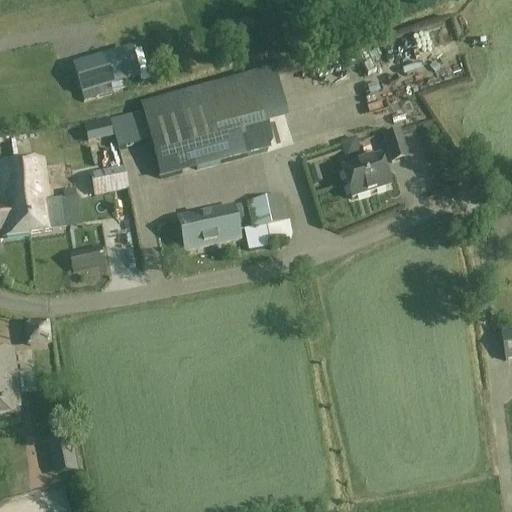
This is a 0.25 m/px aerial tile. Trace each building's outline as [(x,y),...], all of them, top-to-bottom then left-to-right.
[(481,13),(465,15),(466,25),(482,24),(481,13)] [(444,23),(414,33),(424,60),(453,50),(444,23)] [(132,49),(73,66),(81,96),(140,79),(141,83),(149,81),(143,61),(136,63),(132,49)] [(160,182),(247,157),(270,150),(269,148),(273,147),(267,128),(289,122),(274,72),(198,95),(198,97),(162,108),(160,106),(108,121),(117,151),(148,143),(160,182)] [(110,128),(101,130),(104,149),(113,148),(110,128)] [(400,133),(399,133),(384,138),(382,139),(391,165),(409,159),(400,133)] [(389,188),(379,157),(341,170),(351,200),(389,188)] [(0,232),(1,239),(65,230),(60,200),(48,202),(42,159),(0,165),(0,232)] [(122,168),(89,174),(94,198),(127,191),(122,168)] [(252,230),(288,221),(282,196),(246,204),(252,229),(252,230)] [(239,240),(232,207),(176,219),(184,253),(239,240)] [(105,268),(99,247),(66,254),(71,275),(105,268)] [(505,362),(511,360),(511,329),(499,332),(505,362)] [(12,351),(0,352),(0,418),(19,416),(12,351)] [(68,439),(48,443),(55,476),(75,471),(68,439)]
